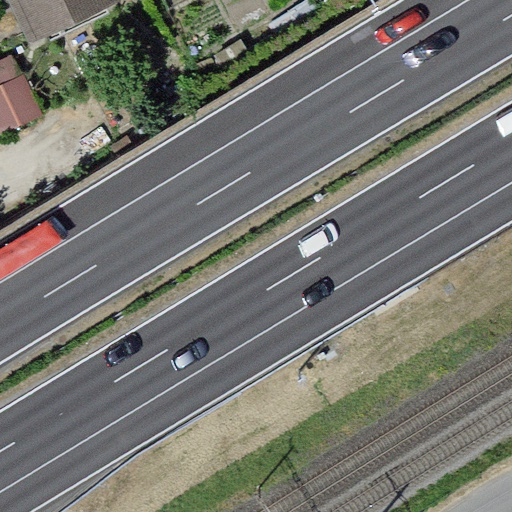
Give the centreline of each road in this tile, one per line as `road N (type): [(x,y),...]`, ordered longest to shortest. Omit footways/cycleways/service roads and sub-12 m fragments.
road 1 (motorway): [(0,454),(511,144)]
road 2 (motorway): [(511,15),(0,322)]
